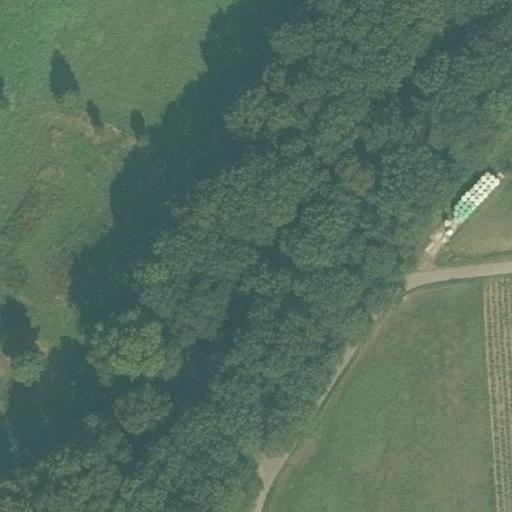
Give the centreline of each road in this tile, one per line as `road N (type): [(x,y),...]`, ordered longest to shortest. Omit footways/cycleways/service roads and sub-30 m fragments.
road 1 (unclassified): [(265,484),(216,393),(123,318),(264,70),(284,0)]
road 2 (unclassified): [(265,484),(388,278),(511,263)]
road 3 (track): [(11,511),(123,318)]
road 4 (track): [(388,278),(511,131)]
